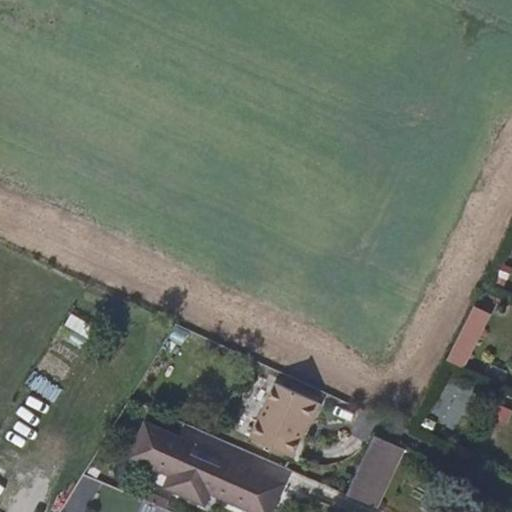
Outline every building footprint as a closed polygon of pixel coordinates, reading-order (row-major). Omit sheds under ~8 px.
[(477,321),(483,306),(466,299),(460,312),(477,321)] [(456,360),(477,321),(460,312),(439,352),(456,360)] [(281,454),(296,419),(302,422),(312,401),(265,381),(240,437),(281,454)] [(247,511),(263,511),(277,481),(222,457),(215,459),(211,469),(182,455),(185,446),(182,440),(136,419),(121,456),(161,474),(171,478),(166,490),(197,504),(206,483),(220,489),(217,498),(247,511)] [(367,506),(395,445),(365,432),(338,493),(367,506)] [(166,490),(171,478),(161,474),(156,486),(166,490)] [(149,503),(152,495),(132,486),(128,494),(149,503)]
